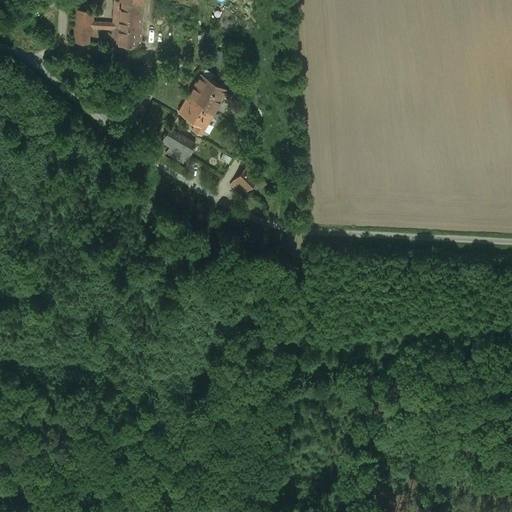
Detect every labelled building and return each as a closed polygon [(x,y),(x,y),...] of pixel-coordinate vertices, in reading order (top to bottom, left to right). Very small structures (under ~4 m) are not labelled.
[(142,0),(114,0),(112,44),(140,46),(142,0)] [(93,10),(75,9),(73,42),(91,43),(93,10)] [(227,89),(201,73),(188,95),(214,111),(227,89)] [(214,111),(188,95),(178,112),(196,122),(192,129),(200,134),(214,111)] [(195,143),(169,128),(160,143),(186,158),(195,143)] [(246,167),(233,181),(237,185),(245,192),(250,187),(258,178),(246,167)]
